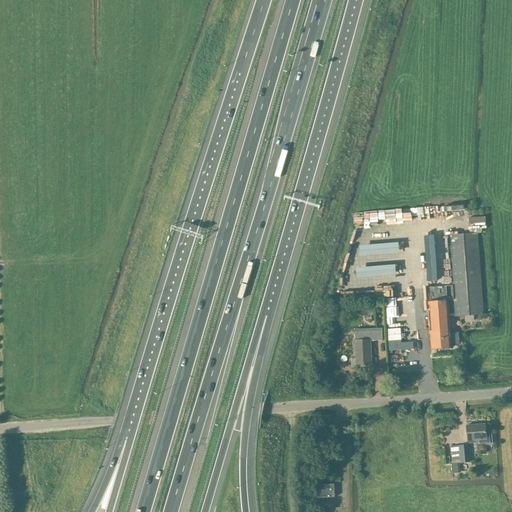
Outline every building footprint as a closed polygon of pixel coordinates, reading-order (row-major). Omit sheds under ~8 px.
[(429,303),(427,303),(431,349),(451,348),(448,317),(454,317),(483,315),(477,234),(449,236),(453,286),(454,301),(455,313),(448,313),(448,301),(429,303)] [(356,255),(395,254),(395,244),(356,245),(356,255)] [(353,267),(353,277),(392,276),(392,266),(353,267)] [(453,286),(426,288),(427,300),(429,300),(429,303),(448,301),(454,301),(453,286)] [(382,328),(382,342),(387,341),(387,327),(382,327),(381,308),(374,309),(374,328),(382,328)] [(395,327),(388,327),(388,352),(415,351),(414,341),(395,342),(395,327)] [(374,332),(354,333),(355,360),(356,359),(357,367),(371,367),(370,341),(382,340),(382,328),(374,329),(374,332)] [(485,425),(466,426),(467,437),(477,436),(477,440),(486,439),(485,425)] [(468,445),(458,446),(460,463),(470,462),(468,445)] [(319,491),(319,498),(334,497),(333,484),(318,485),(319,491)]
